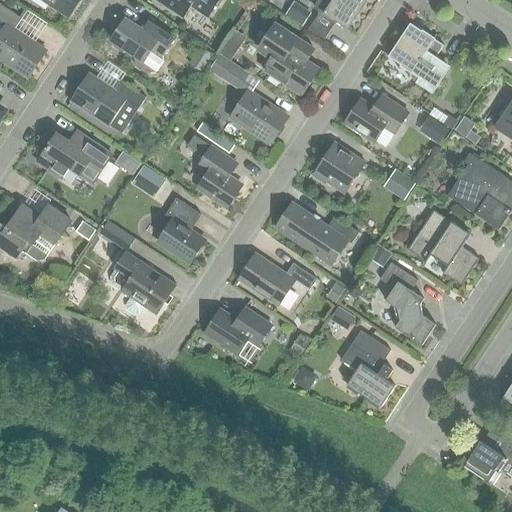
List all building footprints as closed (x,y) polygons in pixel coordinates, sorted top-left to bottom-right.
[(67,18),(78,0),(46,0),(45,3),(67,18)] [(207,17),(218,0),(156,0),(182,17),(190,5),(207,17)] [(319,0),(314,8),(346,29),(347,30),(367,0),(319,0)] [(310,14),(293,3),(285,16),(302,27),(310,14)] [(0,60),(27,78),(45,51),(14,30),(21,19),(0,4),(0,21),(5,25),(0,33),(0,60)] [(110,41),(135,57),(136,67),(146,73),(158,71),(164,61),(162,55),(174,37),(154,24),(147,34),(124,19),(110,41)] [(431,63),(443,47),(443,46),(410,23),(387,57),(388,58),(389,58),(420,78),(417,82),(431,92),(445,72),(431,63)] [(301,95),(318,70),(306,62),(313,50),(274,24),(257,49),(270,58),(262,70),(301,95)] [(223,46),(218,54),(230,62),(235,54),(223,46)] [(199,48),(188,65),(200,73),(211,56),(199,48)] [(219,56),(209,71),(238,91),(248,76),(219,56)] [(108,126),(108,124),(122,133),(145,98),(120,81),(113,92),(88,74),(70,101),(108,126)] [(269,144),(287,117),(248,91),(230,118),(269,144)] [(374,142),(375,141),(385,147),(393,134),(394,134),(408,113),(381,96),(372,109),(359,100),(344,122),(374,142)] [(511,105),(497,129),(511,139),(511,105)] [(442,124),(452,131),(458,122),(448,116),(442,124)] [(448,131),(428,117),(419,132),(439,145),(448,131)] [(464,117),(454,131),(465,138),(474,125),(464,117)] [(225,138),(202,123),(196,132),(219,147),(225,138)] [(56,134),(36,162),(61,179),(69,168),(92,184),(111,156),(84,137),(76,148),(56,134)] [(193,136),(186,146),(203,158),(197,167),(207,174),(197,188),(227,208),(241,187),(228,178),(237,165),(193,136)] [(318,163),(310,174),(325,184),(327,183),(344,194),(365,163),(334,143),(320,164),(318,163)] [(498,230),(511,209),(511,196),(497,186),(503,176),(469,153),(463,162),(467,165),(446,196),(498,230)] [(164,181),(143,167),(131,185),(152,199),(164,181)] [(415,183),(395,170),(383,188),(403,201),(415,183)] [(190,264),(204,242),(189,232),(200,215),(175,199),(160,222),(167,227),(157,242),(190,264)] [(351,244),(358,233),(334,217),(327,227),(291,203),(274,228),(330,265),(346,241),(351,244)] [(2,224),(0,226),(0,246),(17,258),(21,251),(26,254),(32,245),(41,233),(56,243),(70,222),(47,206),(39,218),(21,206),(6,228),(2,224)] [(433,211),(407,250),(425,262),(424,262),(425,263),(430,256),(447,267),(442,274),(443,275),(443,274),(461,286),(479,259),(461,247),(470,235),(433,211)] [(75,232),(88,242),(96,231),(82,222),(75,232)] [(134,239),(107,222),(99,235),(125,252),(134,239)] [(370,260),(382,268),(391,254),(378,246),(370,260)] [(126,252),(114,269),(109,278),(110,286),(120,293),(130,299),(125,305),(126,310),(134,315),(138,314),(143,308),(155,316),(176,285),(126,252)] [(256,255),(239,280),(277,306),(294,281),(308,291),(316,279),(292,264),(285,275),(256,255)] [(394,328),(421,346),(435,325),(422,316),(420,305),(423,299),(410,291),(417,281),(390,263),(379,280),(393,289),(384,301),(397,309),(399,321),(394,328)] [(336,283),(326,297),(335,303),(344,289),(336,283)] [(354,318),(337,307),(330,320),(347,330),(354,318)] [(257,347),(271,326),(244,309),(235,322),(219,311),(204,333),(237,355),(247,340),(257,347)] [(346,385),(380,408),(394,386),(386,381),(392,371),(381,364),(390,351),(360,331),(340,361),(355,371),(346,385)] [(288,352),(298,358),(309,341),(299,335),(288,352)] [(511,383),(502,398),(511,404),(511,383)] [(511,477),(511,454),(508,461),(475,439),(458,464),(490,484),(500,469),(511,477)]
